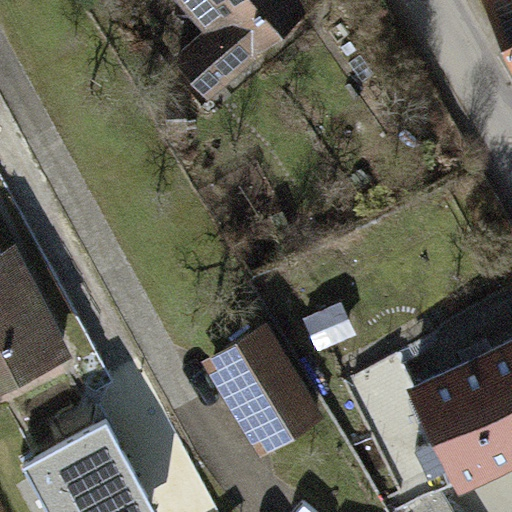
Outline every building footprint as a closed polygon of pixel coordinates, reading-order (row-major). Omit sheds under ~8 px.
[(302,0),(170,0),(197,29),(171,53),(204,89),(302,0)] [(511,71),(511,0),(476,0),(476,1),(511,71)] [(0,388),(57,359),(1,253),(0,253),(0,388)] [(258,450),(304,425),(254,333),(207,358),(258,450)] [(511,351),(412,398),(450,479),(511,449),(511,351)] [(450,479),(412,398),(372,417),(410,497),(450,479)] [(165,511),(110,417),(28,465),(55,511),(165,511)] [(403,511),(465,511),(450,479),(410,497),(399,503),(403,511)]
